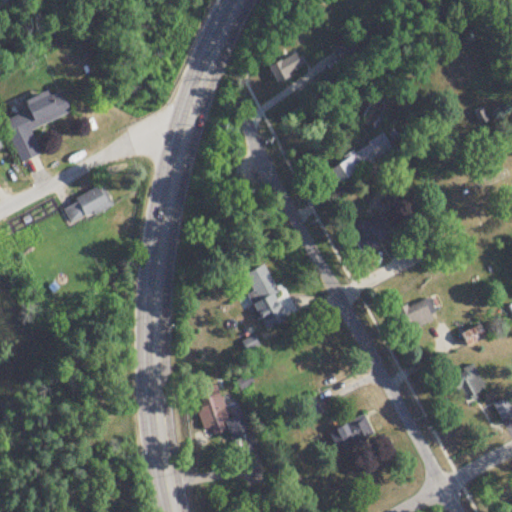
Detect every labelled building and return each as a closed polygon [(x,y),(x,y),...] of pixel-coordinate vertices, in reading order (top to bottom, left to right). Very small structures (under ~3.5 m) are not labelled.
[(329,50),(336,64),(353,55),(346,41),(329,50)] [(274,82),(300,69),(292,53),(266,66),(274,82)] [(71,114),(60,87),(23,101),(28,112),(2,121),(18,163),(39,155),(30,130),(71,114)] [(108,209),(101,189),(59,203),(66,223),(108,209)] [(265,282),(243,291),(259,327),(281,317),(265,282)] [(498,423),(510,416),(500,399),(488,406),(498,423)] [(332,453),(368,437),(359,417),(324,433),(332,453)]
